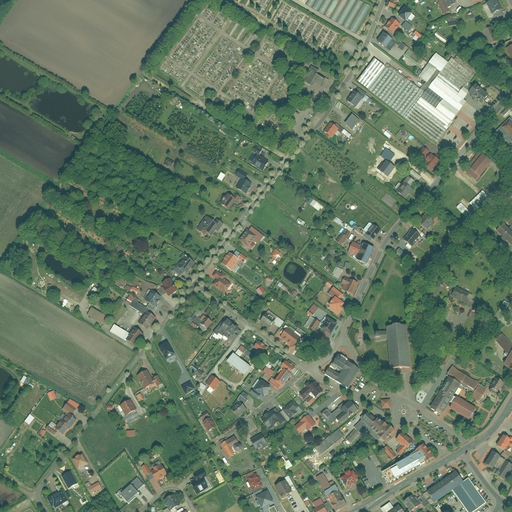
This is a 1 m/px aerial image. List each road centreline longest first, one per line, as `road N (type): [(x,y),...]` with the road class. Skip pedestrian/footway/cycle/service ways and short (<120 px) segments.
road 1 (residential): [(191,282),(330,108),(383,0)]
road 2 (residential): [(511,87),(389,237),(341,334)]
road 3 (residential): [(34,496),(191,282)]
road 4 (residential): [(306,369),(191,282)]
